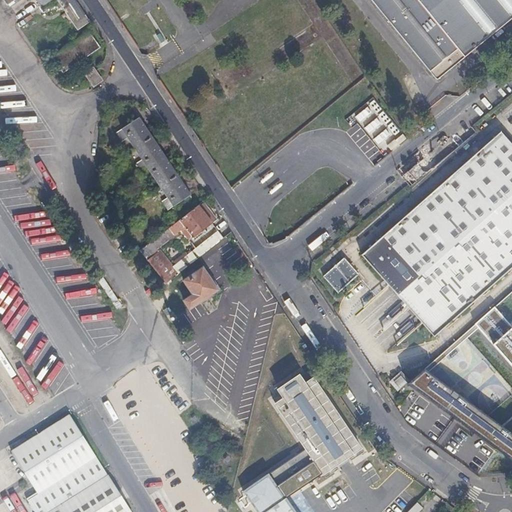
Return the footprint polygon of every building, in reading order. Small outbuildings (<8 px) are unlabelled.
[(2,0),(6,5),(14,0),(37,0),(41,5),(48,0),(56,0),(77,30),(89,21),(75,0),(2,0)] [(511,0),(373,0),(436,76),(439,75),(511,15),(511,0)] [(52,57),(63,73),(99,47),(89,31),(52,57)] [(88,75),(94,84),(100,79),(95,71),(88,75)] [(382,155),(397,144),(369,105),(354,116),(382,155)] [(166,197),(171,205),(189,194),(138,116),(121,128),(126,137),(140,158),(152,176),(166,197)] [(120,141),(126,137),(121,128),(114,132),(120,141)] [(439,326),(511,264),(511,144),(501,131),(358,252),(379,276),(398,260),(436,306),(428,313),(439,326)] [(146,179),(152,176),(140,158),(134,162),(146,179)] [(165,209),(171,205),(166,197),(160,201),(165,209)] [(211,222),(197,203),(139,248),(145,256),(173,235),(182,247),(211,222)] [(203,251),(222,237),(217,230),(171,267),(158,251),(147,259),(165,282),(175,274),(203,251)] [(341,254),(320,271),(335,288),(355,271),(341,254)] [(398,260),(379,276),(428,335),(439,326),(428,313),(436,306),(398,260)] [(184,298),(190,307),(219,288),(203,265),(198,268),(196,265),(189,269),(191,273),(184,277),(194,291),(184,298)] [(406,377),(403,379),(422,394),(500,453),(511,461),(511,326),(493,306),(473,322),(511,366),(511,412),(500,424),(421,365),(406,377)] [(300,376),(296,370),(275,384),(279,390),(270,395),(325,477),(337,469),(335,465),(347,456),(350,460),(363,452),(308,370),(300,376)] [(402,373),(395,380),(398,384),(403,379),(406,377),(402,373)] [(131,511),(69,413),(10,450),(35,491),(25,497),(34,511),(131,511)] [(258,511),(295,511),(283,495),(281,491),(268,472),(243,489),(258,511)] [(415,511),(420,507),(415,502),(405,511),(415,511)]
